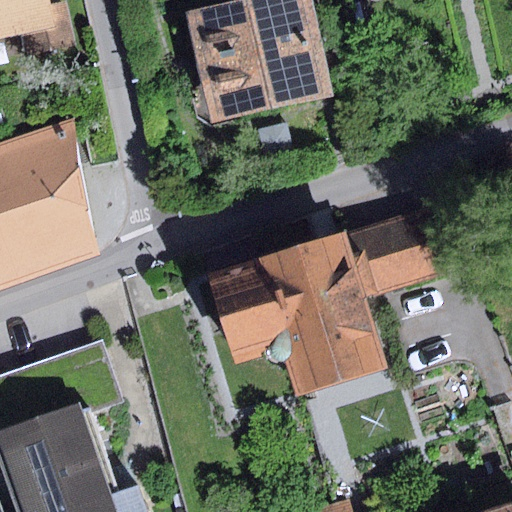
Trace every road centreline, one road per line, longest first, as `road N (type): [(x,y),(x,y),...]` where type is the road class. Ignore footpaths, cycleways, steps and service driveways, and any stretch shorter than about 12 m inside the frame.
road 1 (unclassified): [(154,246),(511,134)]
road 2 (residential): [(102,0),(154,246)]
road 3 (unclassified): [(0,304),(154,246)]
